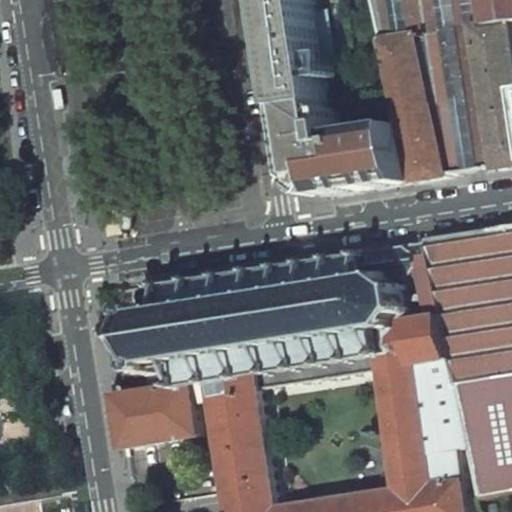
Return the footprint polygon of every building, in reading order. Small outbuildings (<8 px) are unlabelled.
[(279,0),(296,109),(334,103),(317,0),(279,0)] [(377,0),(400,101),(403,115),(405,124),(418,184),(436,181),(455,178),(455,176),(486,171),(501,168),(502,170),(511,168),(511,22),(491,26),(487,0),(377,0)] [(511,0),(487,0),(491,26),(511,22),(511,0)] [(296,109),(307,178),(330,197),(346,195),(362,192),(352,133),(349,134),(345,112),(348,112),(346,102),(334,103),(296,109)] [(418,184),(405,124),(352,133),(362,192),(367,191),(418,184)] [(511,228),(475,235),(433,241),(463,384),(481,381),(511,376),(511,228)] [(402,369),(421,503),(366,511),(271,511),(252,381),(248,382),(247,380),(197,388),(200,404),(219,401),(235,511),(474,511),(473,505),(465,451),(473,450),(477,449),(469,411),(466,397),(463,384),(433,241),(431,241),(432,244),(423,246),(429,276),(439,318),(409,323),(407,326),(412,330),(408,332),(403,328),(386,331),(389,354),(392,354),(392,358),(409,355),(410,367),(402,369)] [(176,282),(139,288),(143,307),(141,307),(144,323),(148,322),(148,328),(150,327),(151,330),(153,330),(153,333),(158,333),(159,340),(154,341),(155,343),(159,343),(160,348),(155,349),(156,352),(154,352),(155,356),(153,356),(154,362),(150,363),(152,376),(152,377),(166,375),(166,367),(181,365),(184,384),(180,385),(181,390),(186,390),(187,392),(192,391),(192,389),(197,388),(247,380),(248,382),(252,381),(253,381),(253,380),(277,376),(277,377),(282,376),(283,375),(306,371),(307,372),(311,372),(311,371),(332,367),(332,368),(336,368),(336,367),(357,364),(357,365),(361,364),(361,363),(386,359),(386,360),(390,359),(391,358),(392,358),(392,354),(389,354),(386,331),(403,328),(408,332),(412,330),(407,326),(409,323),(415,312),(421,313),(422,309),(415,307),(413,292),(419,289),(417,285),(412,287),(401,280),(429,276),(423,246),(422,243),(418,243),(419,246),(411,247),(411,244),(407,245),(408,248),(393,250),(392,247),(389,248),(389,251),(374,254),(374,250),(368,251),(368,254),(346,258),(346,255),(340,256),(340,259),(320,262),(320,259),(313,260),(314,263),(294,266),(294,263),(288,264),(288,267),(267,271),(266,267),(260,268),(261,272),(237,275),(236,272),(230,273),(231,276),(207,280),(206,277),(200,278),(200,281),(176,285),(176,282)] [(282,376),(277,377),(277,376),(253,380),(253,381),(252,381),(271,511),(366,511),(421,503),(402,369),(410,367),(409,355),(392,358),(391,358),(390,359),(386,360),(386,359),(361,363),(361,364),(357,365),(357,364),(336,367),(336,368),(332,368),(332,367),(311,371),(311,372),(307,372),(306,371),(283,375),(282,376)] [(129,449),(179,442),(204,439),(200,404),(197,388),(192,389),(192,391),(187,392),(186,390),(181,390),(180,385),(184,384),(181,365),(166,367),(166,375),(152,377),(152,376),(118,382),(129,449)] [(469,411),(477,449),(478,454),(488,502),(511,497),(511,376),(481,381),(463,384),(466,397),(469,411)] [(465,451),(473,505),(486,503),(488,502),(478,454),(477,449),(473,450),(465,451)]
